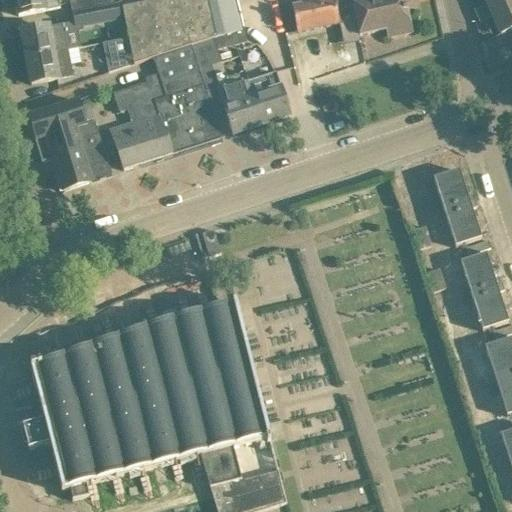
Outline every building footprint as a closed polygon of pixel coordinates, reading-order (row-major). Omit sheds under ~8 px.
[(16,0),(17,5),(16,5),(18,17),(45,12),(60,9),(58,0),(16,0)] [(72,14),(118,6),(121,6),(119,0),(73,0),(69,1),(72,14)] [(134,66),(154,60),(192,47),(200,70),(212,66),(213,67),(222,64),(218,51),(246,44),(235,0),(169,0),(122,9),(134,66)] [(298,34),(340,26),(335,0),(332,0),(293,7),(298,34)] [(335,0),(340,26),(343,41),(360,37),(353,6),(352,0),(335,0)] [(374,0),(375,1),(353,6),(360,37),(388,32),(389,39),(412,35),(407,13),(418,10),(415,0),(374,0)] [(511,0),(493,0),(487,3),(502,35),(511,30),(511,0)] [(118,6),(72,14),(75,28),(120,20),(118,6)] [(25,45),(28,59),(68,51),(63,26),(49,28),(48,28),(41,29),(21,33),(24,45),(25,45)] [(103,45),(108,74),(129,70),(124,41),(103,45)] [(145,79),(160,75),(167,98),(179,94),(197,148),(222,140),(207,92),(200,70),(192,47),(154,60),(158,74),(145,79)] [(68,51),(28,59),(30,73),(29,74),(32,86),(58,81),(58,80),(73,78),(68,51)] [(216,78),(213,67),(212,66),(200,70),(207,92),(217,89),(232,137),(261,127),(244,74),(227,80),(226,75),(216,78)] [(245,74),(244,74),(261,127),(290,118),(276,74),(248,83),(245,74)] [(147,83),(136,86),(160,160),(197,148),(179,94),(167,98),(160,75),(145,79),(147,83)] [(160,160),(136,86),(113,94),(119,114),(127,111),(131,125),(110,131),(123,172),(160,160)] [(28,118),(42,164),(53,161),(63,192),(113,177),(107,158),(95,123),(87,125),(79,102),(58,109),(28,118)] [(469,199),(424,213),(451,297),(496,283),(469,199)] [(159,325),(146,329),(179,463),(180,466),(187,464),(196,462),(195,459),(200,458),(217,511),(266,511),(286,506),(270,441),(270,440),(236,305),(216,310),(183,318),(183,316),(177,318),(176,312),(162,315),(164,321),(158,323),(159,325)] [(31,369),(0,376),(0,426),(2,432),(23,428),(28,452),(10,456),(28,501),(62,493),(70,491),(72,502),(90,498),(87,487),(129,476),(129,479),(145,475),(144,472),(153,470),(162,468),(179,463),(146,329),(114,341),(113,339),(107,341),(106,336),(94,340),(96,345),(91,347),(91,348),(31,369)] [(511,407),(489,415),(511,487),(511,407)]
